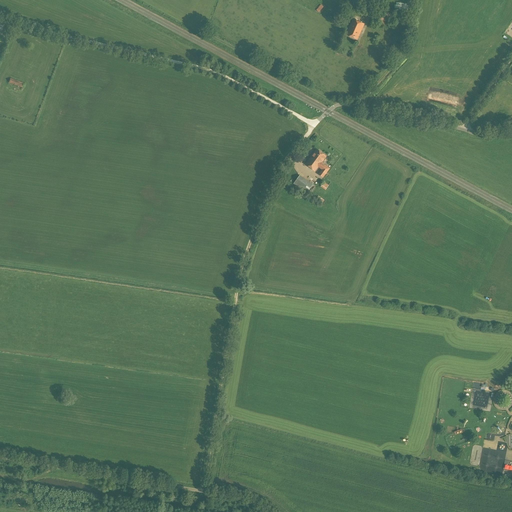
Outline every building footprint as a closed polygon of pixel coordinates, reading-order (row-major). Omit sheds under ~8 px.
[(379,15),(376,14),(373,20),(377,22),(376,23),(387,27),(387,26),(390,27),(393,20),(390,19),(390,18),(379,14),(379,15)] [(357,40),(364,24),(353,19),(346,35),(357,40)] [(22,87),(23,83),(10,79),(9,83),(22,87)] [(330,168),(322,162),(326,157),(317,149),(305,164),(315,171),(318,167),(321,170),(318,174),(323,178),(330,168)] [(306,194),(310,189),(313,185),(300,175),(293,184),(306,194)] [(511,460),(506,459),(503,473),(511,474),(511,460)]
